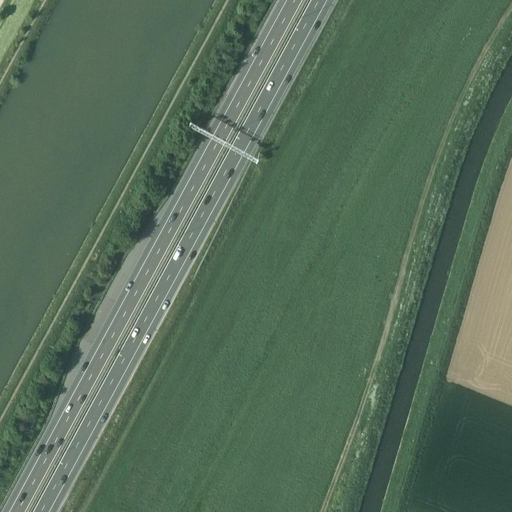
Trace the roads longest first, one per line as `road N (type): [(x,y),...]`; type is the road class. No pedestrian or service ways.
road 1 (motorway): [(44,511),(322,0)]
road 2 (motorway): [(291,0),(13,511)]
